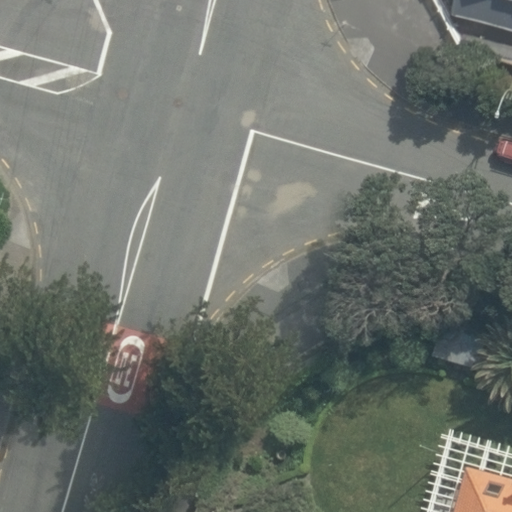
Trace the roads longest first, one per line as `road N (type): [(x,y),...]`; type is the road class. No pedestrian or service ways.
road 1 (residential): [(184,110),(69,511)]
road 2 (residential): [(184,110),(511,202)]
road 3 (residential): [(0,60),(184,110)]
